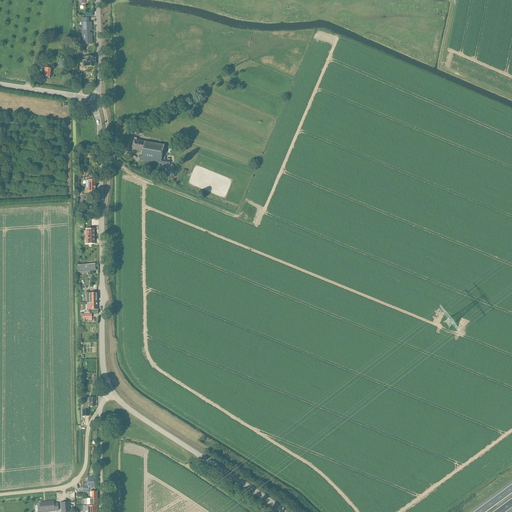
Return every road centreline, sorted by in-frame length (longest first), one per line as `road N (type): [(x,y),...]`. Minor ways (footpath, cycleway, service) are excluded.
road 1 (unclassified): [(112,392),(102,367),(99,130),(89,102)]
road 2 (unclassified): [(283,511),(112,392)]
road 3 (track): [(453,0),(439,66),(511,98)]
road 4 (residential): [(100,511),(99,409),(112,392)]
